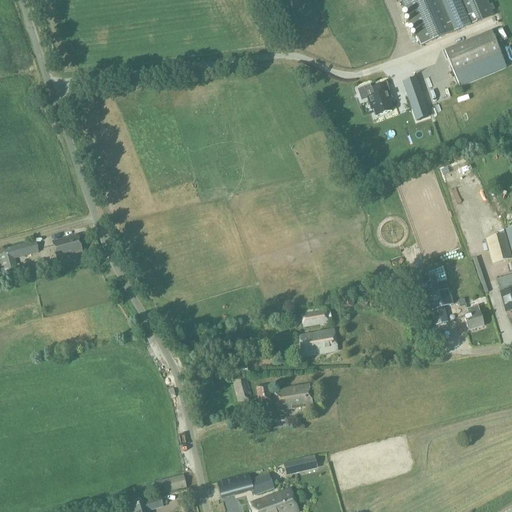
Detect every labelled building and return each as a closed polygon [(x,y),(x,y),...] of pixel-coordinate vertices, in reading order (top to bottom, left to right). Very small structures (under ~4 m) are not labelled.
[(455,32),(470,26),(493,17),(485,0),(458,0),(467,22),(463,23),(462,20),(452,24),(441,0),(399,0),(420,47),(455,32)] [(455,75),(501,55),(491,32),(445,52),(455,75)] [(441,59),(435,61),(438,67),(444,65),(441,59)] [(390,98),(384,83),(368,88),(371,96),(365,98),(368,105),(370,105),(374,117),(390,111),(386,99),(390,98)] [(419,95),(416,86),(408,89),(414,105),(422,102),(425,100),(422,94),(419,95)] [(428,92),(422,94),(426,104),(431,102),(428,92)] [(51,244),(72,238),(70,232),(49,238),(51,244)] [(486,241),(493,266),(511,260),(511,259),(505,235),(486,241)] [(82,255),(77,237),(55,243),(60,261),(82,255)] [(15,260),(39,253),(36,241),(0,250),(0,252),(7,278),(22,274),(19,265),(17,265),(15,260)] [(435,276),(421,280),(435,327),(447,323),(443,309),(453,306),(448,290),(440,293),(435,276)] [(511,311),(511,276),(497,281),(506,313),(511,311)] [(349,294),(340,297),(344,310),(353,308),(349,294)] [(303,329),(328,325),(328,322),(332,322),(330,313),(326,313),(326,311),(325,311),(324,307),(303,310),(303,315),(301,315),(303,329)] [(467,310),(469,316),(464,317),(468,332),(484,327),(479,312),(479,313),(477,307),(467,310)] [(303,358),(337,352),(333,331),(299,337),(303,358)] [(247,378),(233,381),(238,403),(251,400),(247,378)] [(275,391),(278,412),(312,407),(309,385),(275,391)] [(288,429),(287,419),(270,421),(272,431),(288,429)] [(315,457),(283,465),(286,478),(318,470),(315,457)] [(269,474),(250,482),(248,476),(216,483),(221,500),(253,492),(255,498),(275,490),(269,474)] [(183,476),(157,483),(160,495),(187,488),(183,476)] [(251,504),(253,511),(298,511),(290,490),(251,504)] [(235,511),(248,508),(245,495),(232,499),(235,511)] [(131,507),(132,511),(149,511),(163,508),(161,499),(131,507)]
